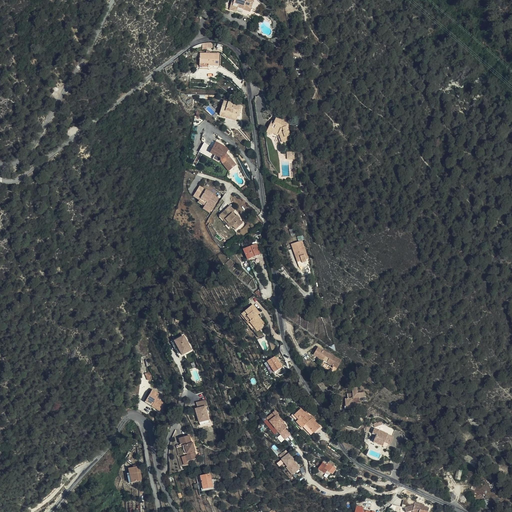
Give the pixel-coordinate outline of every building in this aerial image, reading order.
[(250,8),(252,0),(231,0),(229,7),(235,9),(236,8),(244,10),(245,7),(250,8)] [(220,53),(211,51),(207,51),(201,49),(198,65),(207,67),(207,64),(218,66),(220,53)] [(221,97),(216,109),(223,112),(234,117),(235,114),(233,113),(235,109),(237,109),(238,108),(239,104),(221,97)] [(269,119),(288,134),(289,133),(288,130),(289,129),(288,124),(286,125),(285,120),(286,118),(274,113),(273,114),(271,113),(269,119)] [(281,136),(288,134),(269,119),(266,125),(270,127),(271,125),(277,127),(278,128),(281,136)] [(208,151),(213,155),(217,158),(218,162),(220,164),(223,162),(229,170),(235,165),(225,154),(227,149),(215,141),(208,151)] [(228,172),(229,170),(223,162),(220,164),(228,172)] [(191,195),(198,200),(204,204),(203,205),(211,210),(218,198),(198,185),(191,195)] [(228,205),(220,212),(225,217),(223,218),(226,222),(225,224),(229,228),(231,226),(234,230),(241,223),(238,219),(239,219),(235,215),(234,216),(230,213),(232,211),(233,210),(228,205)] [(225,217),(220,212),(217,215),(225,224),(226,222),(223,218),(225,217)] [(310,258),(303,241),(292,245),(299,263),(304,261),(305,263),(308,262),(308,260),(310,258)] [(242,264),(258,261),(256,251),(240,254),(242,264)] [(248,320),(253,328),(258,324),(259,325),(262,323),(256,314),(259,313),(251,304),(239,312),(246,321),(248,320)] [(173,341),(181,355),(190,349),(182,336),(173,341)] [(178,356),(181,355),(173,341),(169,343),(178,356)] [(341,361),(333,355),(332,356),(325,352),(326,351),(318,346),(314,354),(318,357),(316,361),(332,375),(341,361)] [(276,356),(267,362),(275,373),(283,367),(276,356)] [(357,404),(359,403),(362,403),(362,397),(367,397),(367,392),(360,392),(360,387),(355,387),(355,392),(350,392),(351,397),(349,397),(349,405),(350,405),(356,405),(357,404)] [(153,390),(147,401),(150,404),(151,407),(160,413),(165,405),(160,402),(157,400),(159,396),(160,395),(153,390)] [(199,412),(197,413),(200,423),(210,420),(206,407),(208,406),(206,400),(196,403),(198,408),(199,412)] [(270,420),(280,432),(287,427),(284,422),(285,422),(280,415),(276,418),(275,416),(278,414),(279,413),(276,409),(269,415),(272,419),(270,420)] [(304,427),(309,433),(312,429),(314,431),(320,425),(303,411),(302,412),(299,409),(293,415),(303,425),(304,424),(305,426),(304,427)] [(376,434),(375,439),(384,443),(385,440),(390,442),(395,426),(382,422),(375,425),(373,433),(376,434)] [(190,436),(180,440),(182,446),(185,445),(189,456),(187,457),(189,463),(198,460),(196,452),(194,445),(190,436)] [(285,457),(282,453),(277,457),(289,472),(288,473),(290,476),(297,470),(295,467),(296,466),(287,455),(285,457)] [(318,467),(316,470),(322,474),(324,471),(325,469),(326,467),(329,470),(331,471),(334,466),(332,465),(333,463),(327,459),(325,461),(322,459),(317,466),(318,467)] [(129,479),(140,478),(138,463),(127,464),(129,479)] [(203,488),(213,486),(209,469),(205,470),(205,473),(200,474),(203,488)] [(416,503),(416,500),(406,497),(403,504),(406,505),(409,511),(430,511),(432,507),(427,505),(426,503),(424,502),(424,505),(416,503)]
